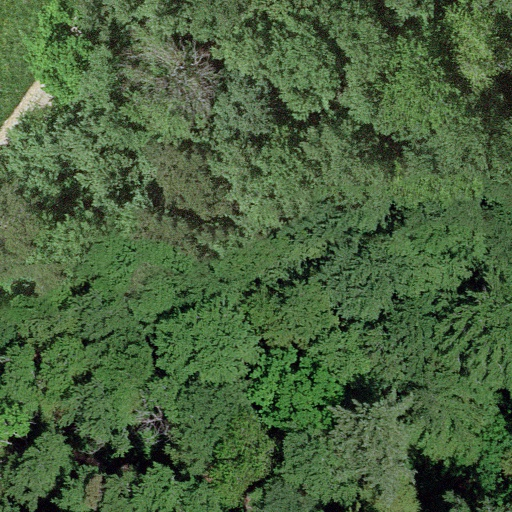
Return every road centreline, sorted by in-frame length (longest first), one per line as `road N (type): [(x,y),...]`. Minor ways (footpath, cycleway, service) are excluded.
road 1 (track): [(0,463),(299,511)]
road 2 (track): [(99,0),(57,80),(0,160)]
